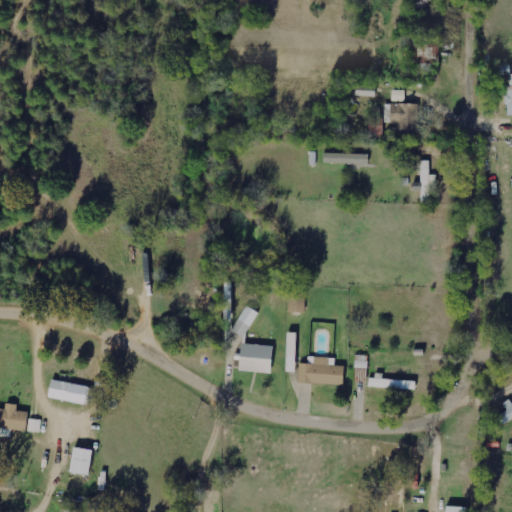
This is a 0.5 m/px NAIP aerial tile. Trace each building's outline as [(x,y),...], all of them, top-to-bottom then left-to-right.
[(419,104),(386,103),(386,125),(419,126),(419,104)] [(385,134),(385,119),(371,119),(371,134),(385,134)] [(325,163),(370,164),(370,154),(326,153),(325,163)] [(306,311),(307,291),(291,290),(290,311),(306,311)] [(260,312),(248,305),(233,330),(246,337),(260,312)] [(240,369),(272,373),(275,346),(244,342),(240,369)] [(300,383),(345,384),(346,365),(337,365),(337,357),(310,356),(310,363),(301,362),(300,383)] [(370,387),(416,388),(416,379),(370,377),(370,387)] [(49,396),(91,405),(95,388),(53,378),(49,396)] [(1,404),(0,411),(0,435),(12,437),(13,428),(27,430),(30,411),(18,409),(18,406),(1,404)] [(42,419),(30,418),(29,431),(41,432),(42,419)] [(71,471),(90,474),(94,449),(75,446),(71,471)]
